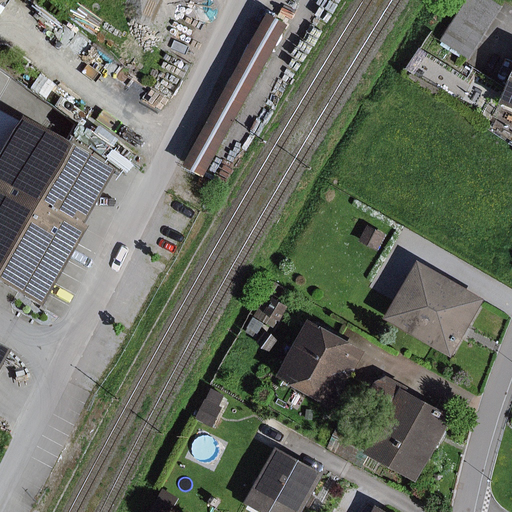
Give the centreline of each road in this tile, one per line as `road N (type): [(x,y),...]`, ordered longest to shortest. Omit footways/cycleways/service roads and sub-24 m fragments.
road 1 (unclassified): [(243,0),(78,356),(0,490)]
road 2 (residential): [(464,509),(511,353)]
